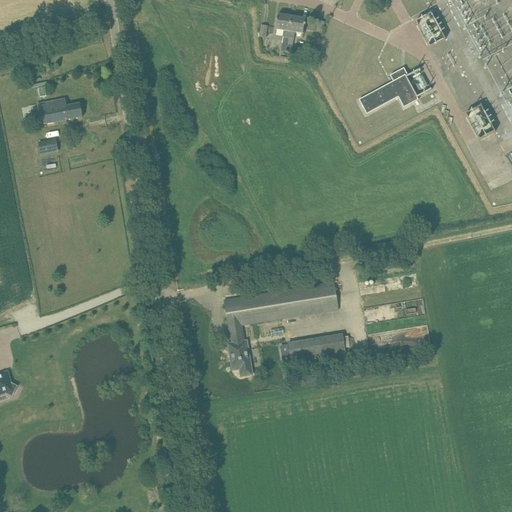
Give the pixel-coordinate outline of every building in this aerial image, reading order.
[(417,18),(426,46),(443,41),(433,13),(417,18)] [(286,53),(292,17),(278,15),(276,30),(284,31),(281,52),(286,53)] [(303,34),(305,19),(292,17),(286,53),(292,54),(295,33),(303,34)] [(417,98),(432,90),(420,69),(408,76),(404,68),(390,76),(394,82),(359,100),(367,114),(398,98),(404,108),(418,100),(417,98)] [(41,125),(82,118),(79,104),(66,106),(65,99),(36,105),(41,125)] [(465,113),(478,139),(494,131),(481,105),(465,113)] [(42,154),(59,151),(57,139),(39,142),(42,154)] [(338,310),(335,293),(334,283),(224,301),(229,328),(233,348),(231,348),(232,352),(230,353),(233,371),(240,369),(241,377),(253,375),(247,341),(245,341),(242,326),(338,310)] [(367,332),(416,324),(415,317),(365,325),(367,332)] [(298,342),(288,343),(292,368),(302,366),(298,342)] [(0,394),(5,393),(12,396),(16,387),(10,383),(7,373),(0,375),(0,394)]
